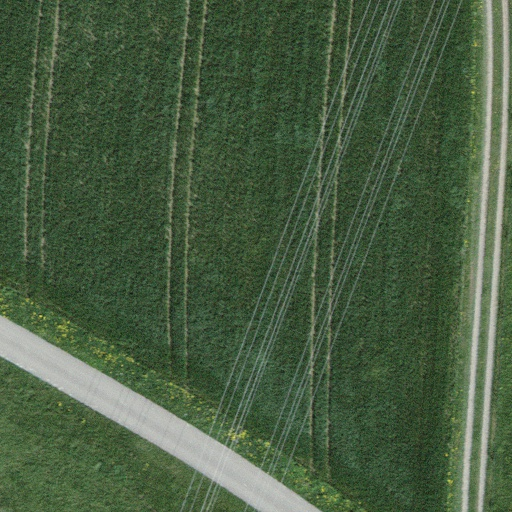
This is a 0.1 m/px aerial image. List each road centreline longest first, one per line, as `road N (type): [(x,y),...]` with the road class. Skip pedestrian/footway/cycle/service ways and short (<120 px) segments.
road 1 (track): [(473,511),(510,47),(502,0)]
road 2 (unclassified): [(0,341),(283,511)]
